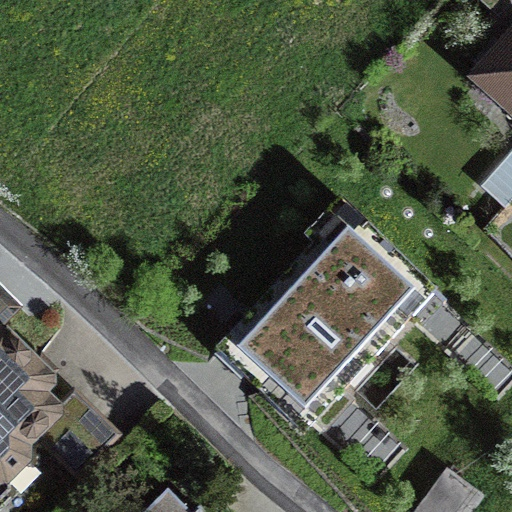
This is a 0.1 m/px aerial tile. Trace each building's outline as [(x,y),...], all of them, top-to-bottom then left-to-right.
[(511,1),(511,0),(479,0),(498,17),(511,1)] [(511,41),(480,77),(511,105),(511,41)] [(260,392),(303,434),(435,291),(340,198),(305,236),(314,244),(217,350),(260,392)] [(0,482),(6,483),(28,460),(28,446),(41,433),(41,441),(76,476),(117,434),(74,391),(58,407),(44,393),(52,385),(52,377),(31,356),(6,331),(0,330),(0,482)] [(419,511),(469,511),(481,495),(446,470),(417,510),(419,511)] [(200,511),(199,511),(198,511),(189,511),(167,490),(145,511),(200,511)]
